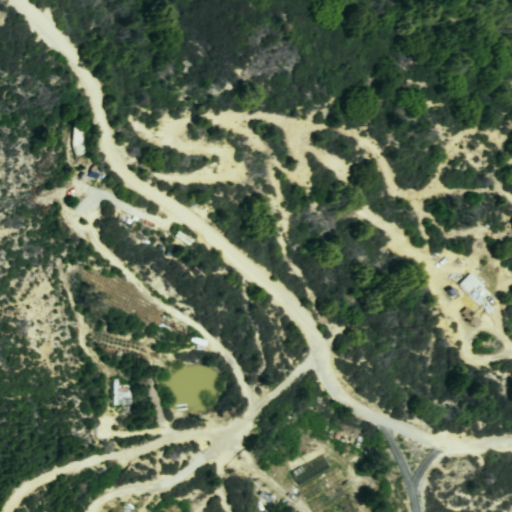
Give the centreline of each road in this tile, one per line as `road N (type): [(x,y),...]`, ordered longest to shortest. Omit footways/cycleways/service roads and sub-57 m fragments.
road 1 (residential): [(511,444),(455,448),(346,406),(280,297),(126,181),(109,159),(88,83),(19,0)]
road 2 (track): [(316,358),(326,328),(275,239),(280,209),(267,155),(300,175),(306,149),(358,204),(400,230),(421,206),(436,295),(466,334)]
road 3 (track): [(186,220),(137,219),(106,198),(88,206),(83,224),(153,303),(212,338),(253,409)]
road 4 (track): [(228,433),(174,480),(103,495),(88,511),(225,506),(216,444)]
road 5 (track): [(316,358),(228,433),(164,438),(73,465),(34,481),(5,511)]
road 6 (track): [(511,156),(481,129),(451,139),(421,206)]
